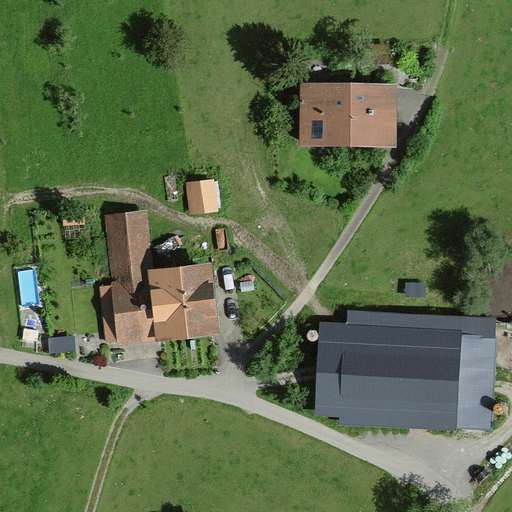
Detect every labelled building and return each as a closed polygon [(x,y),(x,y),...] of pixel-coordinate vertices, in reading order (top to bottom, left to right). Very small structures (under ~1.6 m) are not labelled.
[(396,81),(302,81),(302,143),(396,143),(396,81)] [(220,181),(190,184),(192,214),(222,211),(220,181)] [(148,219),(111,223),(118,286),(105,287),(111,347),(233,333),(226,266),(154,274),(148,219)] [(39,272),(23,273),(24,306),(40,305),(39,272)] [(357,327),(332,326),(329,424),(501,430),(505,318),(358,313),(357,327)]
